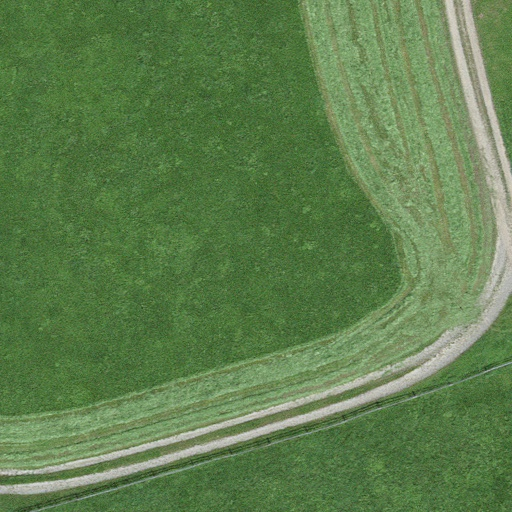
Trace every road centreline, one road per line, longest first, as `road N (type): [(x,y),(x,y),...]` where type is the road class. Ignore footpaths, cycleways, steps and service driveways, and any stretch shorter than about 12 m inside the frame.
road 1 (track): [(0,503),(398,381),(481,316),(511,246)]
road 2 (track): [(459,0),(511,245)]
